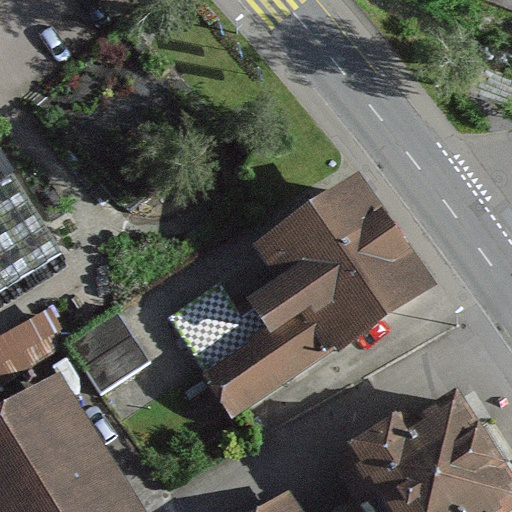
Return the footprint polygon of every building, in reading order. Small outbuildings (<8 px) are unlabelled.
[(0,306),(64,268),(0,163),(0,306)] [(427,291),(352,183),(242,259),(291,328),(216,380),(244,418),(427,291)] [(117,325),(70,358),(103,404),(149,371),(117,325)] [(138,511),(60,387),(0,424),(0,511),(138,511)] [(511,511),(511,490),(458,407),(356,472),(381,511),(511,511)] [(291,511),(286,503),(273,511),(291,511)]
